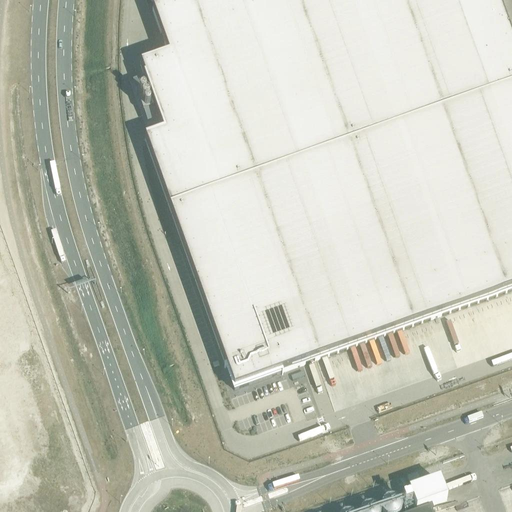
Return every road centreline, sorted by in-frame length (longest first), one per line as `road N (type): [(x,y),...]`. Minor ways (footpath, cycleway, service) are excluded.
road 1 (tertiary): [(39,0),(47,166),(131,427)]
road 2 (tertiary): [(146,389),(74,172),(62,69),(66,0)]
road 3 (unclassified): [(334,472),(511,409)]
road 4 (tertiary): [(233,498),(217,478),(179,458),(146,389)]
